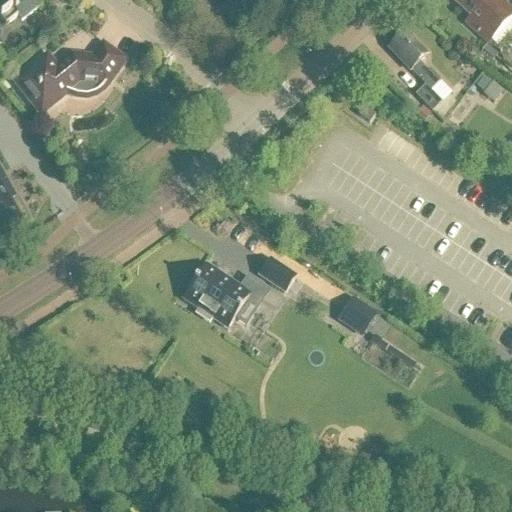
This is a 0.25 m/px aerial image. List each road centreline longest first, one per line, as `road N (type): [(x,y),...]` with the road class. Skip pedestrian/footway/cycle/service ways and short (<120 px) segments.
road 1 (tertiary): [(253,126),(95,252),(0,311)]
road 2 (residential): [(253,126),(203,72),(105,0)]
road 3 (tertiary): [(390,0),(253,126)]
